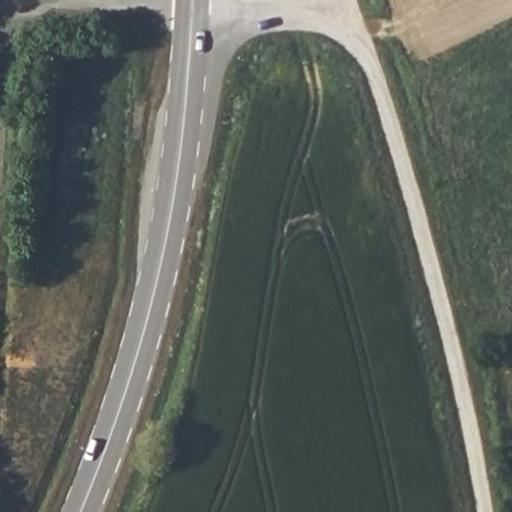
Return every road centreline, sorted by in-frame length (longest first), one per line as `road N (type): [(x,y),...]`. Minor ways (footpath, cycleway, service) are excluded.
road 1 (unclassified): [(349,0),(434,273),(485,511)]
road 2 (secondary): [(84,511),(135,384),(162,279),(194,18)]
road 3 (unclassified): [(194,18),(337,0)]
